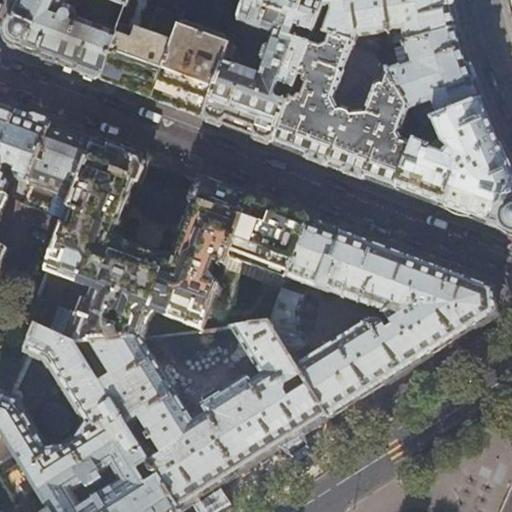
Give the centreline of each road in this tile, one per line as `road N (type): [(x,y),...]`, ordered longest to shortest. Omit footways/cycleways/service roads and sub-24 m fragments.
road 1 (residential): [(511,260),(0,75)]
road 2 (secondary): [(322,494),(511,374)]
